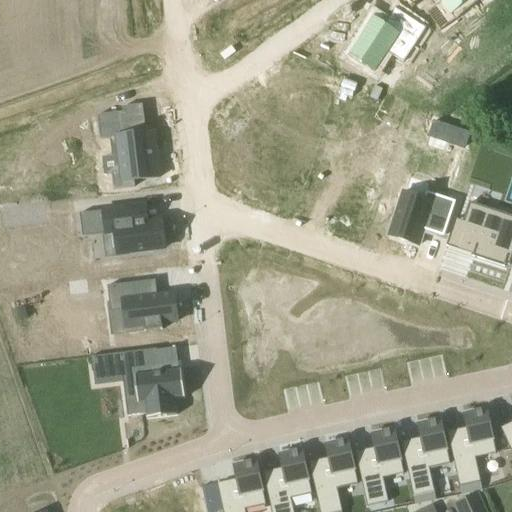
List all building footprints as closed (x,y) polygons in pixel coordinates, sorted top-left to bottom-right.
[(440,0),(441,0),(427,11),(440,28),(454,18),(451,13),(468,0),(440,0)] [(373,15),(347,56),(373,73),(387,52),(402,62),(425,26),(395,7),(385,23),(373,15)] [(118,113),(94,116),(97,140),(112,138),(117,172),(108,173),(110,190),(131,187),(131,181),(156,178),(150,132),(143,133),(139,105),(117,108),(118,113)] [(435,121),(430,137),(464,148),(469,133),(435,121)] [(330,166),(315,211),(348,222),(357,193),(373,198),(382,171),(356,163),(352,173),(330,166)] [(402,193),(388,236),(419,246),(424,230),(443,237),(455,202),(426,192),(424,200),(402,193)] [(468,223),(461,245),(474,249),(472,257),(504,267),(506,262),(510,264),(511,256),(511,214),(470,201),(463,222),(468,223)] [(103,210),(79,213),(82,237),(115,233),(118,254),(164,249),(161,219),(138,222),(136,205),(103,209),(103,210)] [(155,280),(107,286),(110,309),(123,308),(126,328),(144,326),(145,331),(160,329),(160,330),(162,330),(161,324),(177,322),(175,301),(171,301),(170,295),(157,296),(155,280)] [(156,349),(90,357),(92,373),(105,371),(105,368),(117,367),(117,369),(121,369),(127,416),(147,413),(147,419),(176,415),(174,399),(184,397),(181,370),(159,372),(156,349)] [(467,428),(447,432),(459,486),(480,481),(475,458),(496,453),(486,408),(464,413),(467,428)] [(421,438),(401,442),(413,496),(434,491),(429,468),(450,463),(440,418),(418,423),(421,438)] [(511,423),(501,428),(511,452),(511,423)] [(375,448),(355,452),(367,506),(388,501),(383,478),(404,473),(394,428),(371,433),(375,448)] [(328,458),(309,462),(319,511),(338,511),(342,511),(337,488),(358,483),(348,438),(325,443),(328,458)] [(282,468),(263,472),(271,511),(293,511),(290,498),(312,493),(302,448),(279,453),(282,468)] [(236,478),(217,482),(223,511),(245,511),(244,508),(265,503),(256,458),(233,463),(236,478)] [(454,502),(458,511),(484,511),(476,492),(454,502)]
